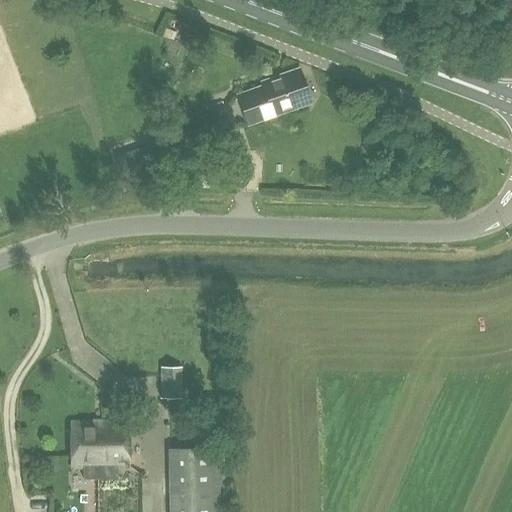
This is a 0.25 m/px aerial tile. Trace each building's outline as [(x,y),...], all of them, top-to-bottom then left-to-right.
[(248,124),(307,102),(309,97),(300,72),(295,70),(261,83),(262,87),(238,95),(248,124)] [(190,145),(235,127),(226,105),(181,122),(190,145)] [(181,399),(182,368),(161,367),(160,392),(160,398),(181,399)] [(127,421),(69,421),(70,467),(128,467),(127,421)] [(220,511),(219,447),(168,448),(169,511),(220,511)]
